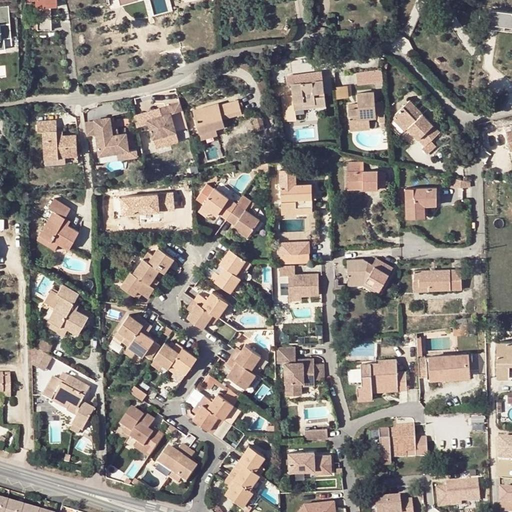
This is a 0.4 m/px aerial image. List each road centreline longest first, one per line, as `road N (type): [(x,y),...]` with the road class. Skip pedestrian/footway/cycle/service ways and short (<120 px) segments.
road 1 (residential): [(0,103),(77,102),(154,88),(199,59),(353,40),(392,48),(459,115),(511,111)]
road 2 (residential): [(203,511),(197,494),(214,445),(171,409),(210,346),(164,307),(195,254)]
road 3 (residential): [(352,511),(331,362),(326,195)]
road 4 (unknown): [(100,495),(97,377),(57,348)]
road 5 (unknown): [(497,511),(489,344)]
